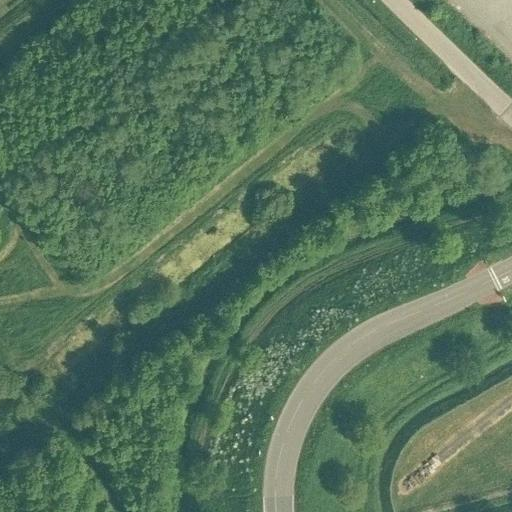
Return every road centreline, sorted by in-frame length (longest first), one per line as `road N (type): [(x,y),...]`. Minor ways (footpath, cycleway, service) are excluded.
road 1 (tertiary): [(276,511),(282,443),(323,368),(372,332),(511,267)]
road 2 (unclassified): [(511,115),(392,0)]
